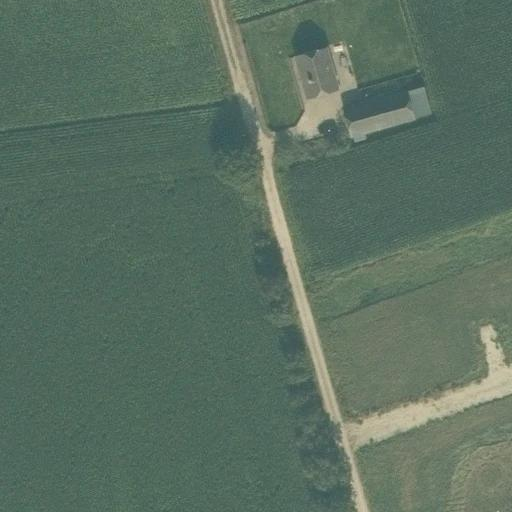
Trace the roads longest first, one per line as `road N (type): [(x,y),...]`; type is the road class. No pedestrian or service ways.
road 1 (track): [(353,511),(212,0)]
road 2 (residential): [(511,382),(335,444)]
